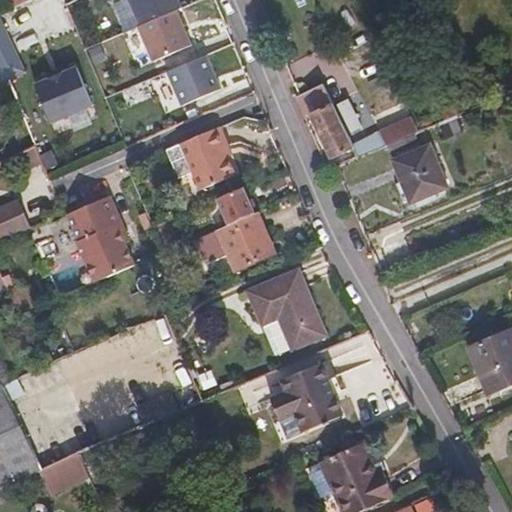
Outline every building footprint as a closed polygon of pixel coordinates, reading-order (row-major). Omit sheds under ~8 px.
[(0,0),(0,5),(3,12),(12,8),(7,0),(0,0)] [(18,0),(7,0),(12,8),(21,4),(18,0)] [(129,0),(141,26),(182,8),(178,0),(129,0)] [(139,27),(153,61),(192,46),(178,10),(141,26),(139,27)] [(26,72),(0,17),(0,81),(1,83),(6,81),(26,72)] [(168,72),(182,105),(222,89),(208,55),(168,72)] [(52,92),(39,98),(55,136),(97,118),(80,80),(67,86),(52,92)] [(50,88),(52,92),(67,86),(65,81),(50,88)] [(296,96),(305,115),(310,113),(333,157),(354,147),(324,83),(300,94),(296,96)] [(441,111),(445,121),(460,114),(456,104),(441,111)] [(419,132),(412,118),(379,132),(386,146),(387,145),(416,133),(419,132)] [(457,119),(441,126),(446,139),(463,131),(457,119)] [(223,125),(182,143),(201,188),(236,173),(229,156),(225,147),(231,145),(223,125)] [(387,145),(393,160),(423,148),(416,133),(387,145)] [(44,141),(34,146),(49,180),(59,176),(44,141)] [(235,154),(231,145),(225,147),(229,156),(235,154)] [(393,160),(411,203),(448,188),(430,146),(423,148),(393,160)] [(244,187),(218,199),(230,224),(256,213),(244,187)] [(0,241),(31,228),(17,198),(0,205),(0,241)] [(75,248),(91,284),(136,266),(127,245),(122,233),(128,232),(113,198),(66,218),(78,246),(75,248)] [(230,224),(218,229),(237,270),(275,253),(258,212),(256,213),(230,224)] [(132,243),(128,232),(122,233),(127,245),(132,243)] [(255,305),(304,284),(299,271),(250,291),(255,305)] [(304,284),(255,305),(277,354),(326,334),(304,284)] [(511,383),(511,328),(469,347),(489,394),(511,383)] [(48,340),(35,345),(44,366),(57,360),(48,340)] [(295,416),(302,432),(345,415),(330,379),(337,376),(330,359),(280,380),(284,391),(271,397),(281,422),(295,416)] [(0,488),(43,470),(42,468),(3,384),(0,385),(0,488)] [(288,438),(302,432),(295,416),(281,422),(288,438)] [(369,440),(319,462),(342,511),(358,511),(393,496),(382,470),(378,472),(368,451),(373,449),(369,440)] [(378,446),(373,449),(368,451),(378,472),(382,470),(388,468),(378,446)] [(328,511),(342,511),(319,462),(303,469),(321,509),(327,507),(328,511)]
